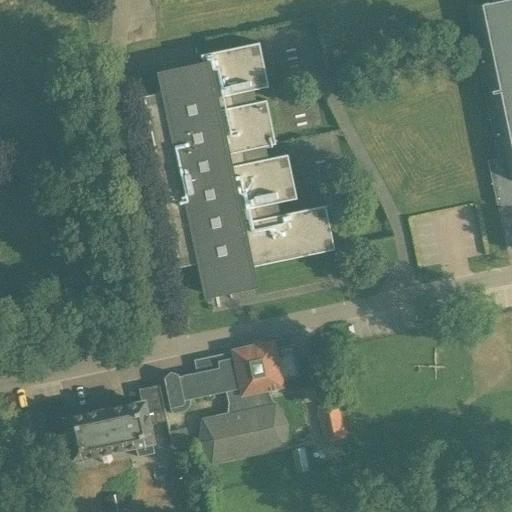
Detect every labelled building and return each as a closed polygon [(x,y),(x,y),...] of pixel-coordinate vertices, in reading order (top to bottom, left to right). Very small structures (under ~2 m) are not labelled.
[(487,160),(496,205),(511,201),(511,0),(498,0),(467,7),(498,158),(487,160)] [(200,57),(160,65),(161,73),(160,73),(164,91),(142,96),(179,267),(200,262),(206,297),(207,297),(207,294),(250,284),(246,269),(332,249),(324,206),(281,215),(278,203),(296,200),(286,155),(243,165),(240,153),(274,145),(264,101),(231,109),(228,96),(266,88),(256,44),(200,54),(200,57)] [(59,280),(61,291),(86,286),(84,275),(59,280)] [(234,352),(235,358),(243,395),(269,389),(281,387),(279,380),(297,376),(291,348),(273,352),(272,344),(234,352)] [(165,383),(172,416),(182,414),(190,406),(190,400),(226,393),(228,404),(226,416),(203,421),(200,443),(211,463),(212,463),(212,462),(223,457),(271,447),(283,447),(283,448),(284,448),(286,426),(275,406),(267,390),(243,395),(235,358),(217,362),(218,369),(179,377),(178,376),(170,373),(164,378),(165,383)] [(74,457),(135,445),(137,458),(154,454),(148,426),(167,422),(159,384),(138,389),(141,402),(66,418),(74,457)] [(345,437),(338,402),(317,406),(324,442),(345,437)]
